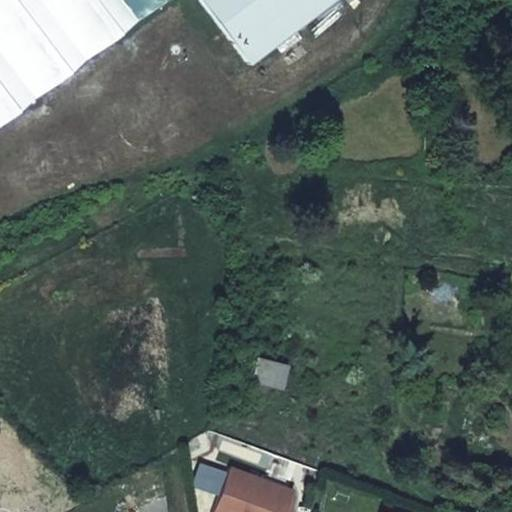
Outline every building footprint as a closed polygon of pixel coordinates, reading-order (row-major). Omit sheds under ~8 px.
[(88,56),(45,0),(0,0),(0,52),(34,97),(88,56)] [(139,17),(126,0),(45,0),(88,56),(139,17)] [(126,0),(139,17),(161,0),(126,0)] [(332,0),(203,0),(250,62),(332,0)] [(0,122),(34,97),(0,52),(0,122)] [(257,356),(250,380),(284,389),(290,365),(257,356)] [(285,511),(293,492),(228,468),(211,511),(285,511)]
